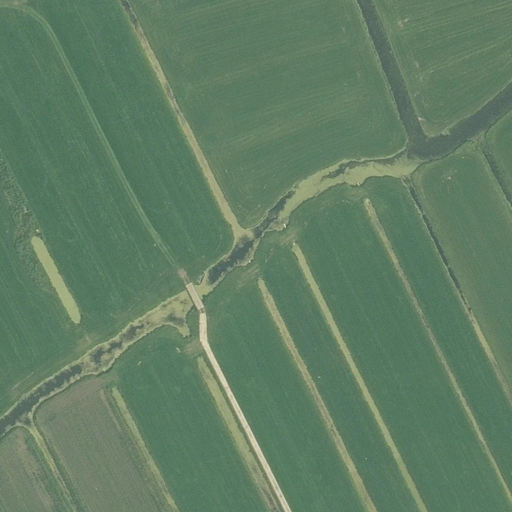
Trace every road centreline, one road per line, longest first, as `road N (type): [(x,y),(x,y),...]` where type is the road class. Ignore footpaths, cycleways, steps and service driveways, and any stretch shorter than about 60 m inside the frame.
road 1 (track): [(0,406),(50,362),(186,278),(201,308),(203,337),(289,511)]
road 2 (track): [(186,278),(48,19),(0,5)]
